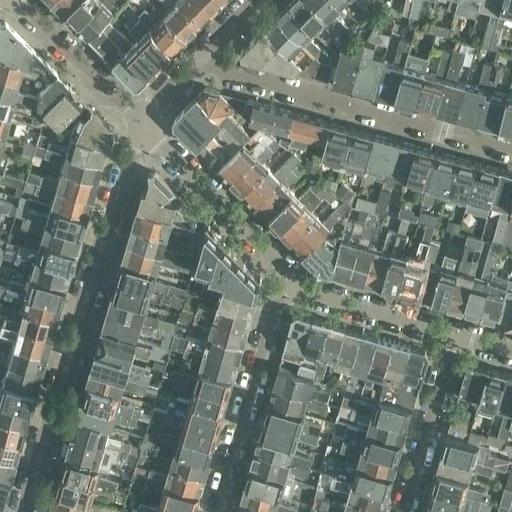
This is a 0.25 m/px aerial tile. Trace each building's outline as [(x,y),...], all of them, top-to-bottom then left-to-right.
[(52,0),(51,2),(63,14),(77,0),(52,0)] [(77,0),(63,14),(75,26),(101,0),(77,0)] [(101,0),(75,26),(88,38),(94,32),(114,12),(108,6),(114,0),(101,0)] [(131,6),(150,25),(176,50),(188,38),(162,13),(157,19),(138,0),(126,0),(126,1),(125,1),(131,6)] [(162,0),(169,6),(162,13),(188,38),(201,24),(175,0),(162,0)] [(175,0),(201,24),(215,11),(203,0),(175,0)] [(203,0),(215,11),(225,0),(203,0)] [(309,0),(293,0),(289,4),(315,30),(324,39),(330,33),(341,44),(345,36),(309,0)] [(333,0),(309,0),(345,36),(352,29),(340,18),(346,12),(339,5),(333,0)] [(357,0),(333,0),(339,5),(343,0),(345,0),(357,11),(363,5),(357,0)] [(405,0),(402,12),(410,14),(413,0),(405,0)] [(413,0),(410,14),(417,16),(420,0),(413,0)] [(450,0),(448,8),(455,10),(457,0),(450,0)] [(457,0),(455,10),(462,11),(466,0),(479,4),(479,0),(457,0)] [(479,0),(479,4),(493,7),(490,18),(488,18),(481,45),(490,47),(500,9),(502,0),(479,0)] [(511,0),(502,0),(500,9),(490,47),(499,50),(505,23),(504,22),(507,11),(511,12),(511,0)] [(289,4),(277,16),(313,54),(321,60),(328,54),(309,35),(315,30),(289,4)] [(138,38),(138,39),(163,63),(176,50),(150,25),(131,6),(124,12),(144,32),(138,38)] [(115,40),(125,50),(151,75),(163,63),(138,39),(138,38),(113,14),(107,19),(121,34),(115,40)] [(277,16),(265,28),(241,52),(242,57),(294,70),(328,80),(332,64),(321,60),(313,54),(277,16)] [(102,52),(114,63),(135,84),(141,84),(151,75),(125,50),(115,40),(121,34),(107,19),(94,32),(88,38),(102,52)] [(0,23),(0,56),(26,65),(26,64),(40,69),(50,79),(56,73),(5,22),(0,23)] [(429,22),(427,31),(448,37),(450,28),(429,22)] [(366,40),(353,87),(374,92),(383,59),(384,55),(373,51),(376,41),(380,27),(375,24),(366,39),(366,40)] [(374,92),(374,93),(394,98),(410,36),(413,27),(404,25),(399,40),(394,62),(383,59),(374,92)] [(333,76),(332,80),(332,81),(353,87),(366,40),(366,39),(357,36),(355,47),(343,43),(333,76)] [(410,36),(394,98),(415,104),(424,70),(411,66),(419,39),(410,36)] [(450,55),(435,109),(456,115),(466,81),(456,79),(464,51),(453,47),(450,55)] [(424,70),(415,104),(435,109),(450,55),(442,53),(436,73),(424,70)] [(0,56),(0,77),(19,83),(22,73),(37,78),(44,85),(50,79),(40,69),(26,64),(26,65),(0,56)] [(466,81),(456,115),(477,121),(493,64),(484,62),(478,85),(466,81)] [(493,64),(477,121),(499,127),(508,93),(495,90),(497,79),(499,80),(503,65),(493,62),(493,64)] [(39,90),(37,97),(35,106),(32,115),(39,117),(42,112),(68,85),(56,73),(50,79),(44,85),(39,90)] [(0,77),(0,95),(35,106),(37,97),(17,91),(19,83),(0,77)] [(68,85),(42,112),(51,121),(51,125),(55,129),(71,112),(83,101),(68,85)] [(205,88),(197,96),(223,121),(244,142),(251,135),(230,115),(236,108),(243,113),(247,100),(205,88)] [(508,93),(499,127),(511,130),(511,91),(508,90),(508,93)] [(0,95),(0,115),(9,118),(9,117),(11,109),(32,115),(35,106),(0,95)] [(197,96),(185,108),(211,134),(217,128),(228,138),(221,145),(231,155),(244,142),(223,121),(197,96)] [(243,113),(250,118),(268,123),(273,107),(247,100),(243,113)] [(77,117),(71,130),(69,135),(106,146),(110,132),(109,126),(83,101),(71,112),(77,117)] [(273,107),(268,123),(273,125),(271,132),(281,134),(292,137),(294,130),(289,129),(293,112),(273,107)] [(211,134),(185,108),(175,118),(175,124),(197,147),(204,140),(219,156),(212,162),(217,168),(231,155),(221,145),(211,134)] [(293,112),(289,129),(294,130),(292,137),(292,138),(290,138),(290,142),(306,146),(308,139),(325,143),(331,122),(293,112)] [(0,115),(0,134),(4,136),(4,135),(18,139),(19,135),(12,133),(16,119),(9,117),(9,118),(0,115)] [(352,128),(331,122),(325,143),(322,154),(336,158),(334,167),(341,169),(344,160),(352,128)] [(352,128),(344,160),(341,169),(349,171),(352,162),(365,166),(374,134),(352,128)] [(244,142),(231,155),(217,168),(231,181),(257,154),(274,137),(267,131),(250,148),(244,142)] [(45,147),(64,153),(101,164),(106,146),(69,135),(67,144),(48,139),(49,135),(39,132),(36,144),(35,145),(45,147)] [(0,134),(0,148),(1,144),(33,154),(33,153),(35,145),(36,144),(18,139),(4,135),(4,136),(0,134)] [(374,134),(365,166),(373,168),(371,175),(384,179),(386,172),(395,140),(374,134)] [(257,154),(231,181),(243,193),(269,166),(263,161),(281,142),(274,137),(257,154)] [(395,140),(386,172),(384,179),(384,180),(388,181),(387,182),(403,187),(406,177),(415,145),(395,140)] [(61,161),(58,170),(95,181),(101,164),(64,153),(45,147),(35,145),(33,153),(43,156),(61,161)] [(415,145),(406,177),(421,181),(418,191),(425,193),(427,183),(436,151),(415,145)] [(436,151),(427,183),(425,193),(422,202),(431,204),(435,193),(431,189),(432,185),(448,189),(457,157),(436,151)] [(269,166),(243,193),(255,205),(282,179),(298,162),(301,158),(294,152),(275,172),(269,166)] [(311,158),(307,156),(304,167),(315,170),(319,155),(312,153),(311,158)] [(457,157),(448,189),(460,192),(457,202),(466,205),(469,195),(478,162),(457,157)] [(282,179),(255,205),(268,217),(293,191),(287,185),(298,174),(299,175),(303,169),(298,162),(282,179)] [(478,162),(469,195),(466,205),(461,223),(458,233),(464,234),(466,235),(477,197),(491,201),(500,169),(478,162)] [(511,171),(500,169),(491,201),(504,205),(501,216),(499,216),(492,242),(501,245),(511,207),(511,204),(511,171)] [(36,183),(53,188),(90,199),(95,181),(58,170),(56,179),(39,173),(36,183)] [(17,178),(25,180),(27,173),(19,171),(17,178)] [(0,172),(0,181),(14,186),(11,195),(19,197),(22,188),(25,180),(17,178),(2,173),(0,172)] [(148,172),(143,191),(165,198),(168,201),(176,203),(187,215),(197,218),(195,226),(205,228),(207,224),(192,210),(174,192),(154,172),(148,172)] [(293,191),(268,217),(280,229),(305,203),(324,184),(318,179),(300,196),(293,191)] [(51,197),(48,206),(85,217),(90,199),(53,188),(36,183),(25,180),(22,188),(19,197),(28,200),(30,191),(33,191),(51,197)] [(329,188),(335,192),(337,184),(330,182),(329,188)] [(305,203),(280,229),(292,241),(317,215),(312,210),(325,196),(331,202),(338,195),(335,192),(329,188),(324,184),(305,203)] [(337,194),(345,199),(348,202),(355,193),(343,185),(337,194)] [(143,191),(138,208),(172,218),(172,219),(173,219),(173,220),(195,227),(195,226),(197,218),(187,215),(176,203),(168,201),(165,198),(143,191)] [(377,202),(375,211),(378,212),(384,214),(390,194),(380,192),(377,202)] [(357,196),(354,206),(360,207),(368,209),(375,211),(377,202),(357,196)] [(85,217),(48,206),(46,214),(25,208),(28,200),(19,197),(17,206),(14,214),(22,216),(80,232),(85,217)] [(317,215),(292,241),(303,253),(325,232),(352,205),(348,202),(345,199),(323,221),(317,215)] [(0,210),(7,212),(14,214),(17,206),(0,200),(0,210)] [(398,204),(395,216),(407,219),(411,207),(398,204)] [(511,204),(511,207),(501,245),(510,247),(511,240),(511,204)] [(138,208),(133,226),(168,237),(171,228),(173,220),(173,219),(172,219),(172,218),(138,208)] [(362,230),(349,277),(365,282),(376,246),(368,244),(378,212),(375,211),(368,209),(365,221),(364,223),(362,230)] [(376,246),(365,282),(382,286),(392,251),(401,218),(395,216),(391,215),(387,228),(388,229),(382,248),(376,246)] [(41,231),(38,240),(75,251),(80,232),(22,216),(20,225),(41,231)] [(342,237),(341,242),(332,272),(349,277),(362,230),(353,227),(354,220),(347,218),(342,237)] [(354,220),(353,227),(362,230),(364,223),(365,221),(355,218),(354,220)] [(392,251),(382,286),(398,291),(409,256),(402,254),(408,235),(406,234),(409,220),(407,219),(401,218),(392,251)] [(445,229),(458,233),(461,223),(448,219),(445,229)] [(173,220),(171,228),(192,235),(190,242),(200,246),(205,228),(195,226),(195,227),(173,220)] [(207,224),(205,228),(200,246),(198,254),(195,263),(194,267),(193,271),(192,274),(203,277),(206,278),(210,279),(212,273),(222,239),(207,224)] [(409,256),(398,291),(414,296),(430,242),(430,241),(435,226),(426,224),(417,258),(409,256)] [(133,226),(128,243),(163,254),(195,263),(198,254),(165,245),(168,237),(133,226)] [(325,232),(303,253),(316,265),(322,269),(332,272),(341,242),(325,232)] [(441,265),(431,301),(447,305),(468,235),(466,235),(464,234),(459,250),(454,249),(448,267),(441,265)] [(468,235),(447,305),(463,310),(475,274),(469,273),(476,249),(481,250),(485,240),(468,235)] [(222,239),(212,273),(210,279),(229,286),(258,295),(262,283),(260,277),(222,239)] [(16,253),(33,257),(70,269),(75,251),(38,240),(36,249),(7,241),(4,249),(16,253)] [(430,242),(414,296),(431,301),(441,265),(434,263),(440,244),(430,241),(430,242)] [(475,274),(463,310),(480,315),(494,267),(501,245),(492,242),(481,276),(475,274)] [(128,243),(123,260),(158,271),(161,261),(193,271),(195,263),(163,254),(128,243)] [(31,266),(28,276),(65,287),(70,269),(33,257),(16,253),(13,261),(31,266)] [(123,260),(118,277),(153,288),(168,292),(179,296),(185,298),(188,289),(155,279),(158,271),(123,260)] [(509,277),(497,274),(499,269),(494,267),(480,315),(496,320),(509,277)] [(0,285),(6,287),(23,293),(60,304),(65,287),(28,276),(26,284),(8,278),(0,276),(0,285)] [(118,277),(113,295),(148,305),(150,297),(165,301),(176,304),(179,296),(168,292),(153,288),(118,277)] [(221,292),(218,301),(253,311),(258,295),(229,286),(210,279),(206,278),(203,277),(200,287),(221,292)] [(506,287),(496,320),(511,324),(511,277),(509,277),(506,287)] [(0,294),(3,296),(21,301),(18,310),(21,311),(55,320),(60,304),(23,293),(6,287),(0,285),(0,294)] [(113,295),(108,311),(175,332),(178,321),(145,312),(148,305),(113,295)] [(184,309),(213,317),(248,328),(253,311),(218,301),(216,309),(198,303),(198,305),(187,301),(184,309)] [(211,325),(208,334),(244,344),(248,328),(213,317),(184,309),(182,308),(179,316),(211,325)] [(0,324),(0,325),(16,329),(50,339),(55,320),(21,311),(19,320),(3,315),(0,314),(0,324)] [(108,311),(103,327),(137,338),(140,331),(162,338),(160,344),(170,348),(172,341),(175,333),(175,332),(108,311)] [(294,316),(284,348),(282,355),(294,358),(290,370),(297,372),(303,353),(302,353),(313,317),(299,313),(294,316)] [(302,353),(303,353),(310,356),(304,374),(314,377),(319,358),(329,321),(313,317),(302,353)] [(329,321),(319,358),(314,377),(315,377),(315,378),(322,380),(328,361),(335,363),(346,326),(329,321)] [(0,333),(14,337),(11,347),(45,356),(50,339),(16,329),(0,325),(0,333)] [(346,326),(335,363),(342,365),(337,384),(346,386),(351,367),(362,331),(346,326)] [(103,327),(97,349),(131,360),(134,349),(149,353),(148,356),(166,361),(167,358),(170,350),(170,348),(160,344),(153,342),(137,338),(103,327)] [(362,331),(351,367),(346,386),(362,391),(364,385),(356,383),(360,370),(368,372),(379,335),(362,331)] [(186,345),(203,350),(239,361),(244,344),(208,334),(206,342),(188,337),(175,333),(172,341),(186,345)] [(379,335),(368,372),(375,374),(369,393),(377,395),(378,396),(384,377),(395,340),(379,335)] [(395,340),(384,377),(378,396),(395,400),(399,387),(394,386),(393,384),(394,380),(401,382),(411,345),(395,340)] [(201,360),(199,366),(234,377),(239,361),(203,350),(186,345),(172,341),(170,348),(170,350),(183,354),(183,355),(201,360)] [(401,382),(399,387),(395,400),(413,406),(428,355),(425,349),(411,345),(401,382)] [(0,362),(6,364),(39,374),(45,356),(11,347),(8,355),(0,352),(0,362)] [(97,349),(92,366),(126,377),(148,382),(159,386),(162,377),(129,368),(131,360),(97,349)] [(162,374),(175,377),(229,393),(234,377),(199,366),(197,374),(178,368),(180,361),(167,358),(166,361),(164,369),(162,374)] [(164,369),(166,362),(155,359),(153,366),(164,369)] [(0,371),(3,373),(0,382),(34,392),(39,374),(6,364),(0,362),(0,371)] [(467,365),(458,394),(472,398),(471,402),(475,403),(474,405),(477,406),(479,400),(488,367),(472,362),(467,365)] [(92,366),(87,384),(121,395),(124,385),(145,391),(145,392),(157,396),(159,386),(148,382),(126,377),(92,366)] [(279,367),(273,384),(341,405),(341,403),(342,400),(331,397),(332,392),(312,386),(315,378),(315,377),(314,377),(304,374),(297,372),(290,370),(279,367)] [(479,400),(477,406),(476,410),(493,415),(496,405),(506,372),(488,367),(479,400)] [(511,373),(506,372),(496,405),(505,408),(498,432),(501,433),(497,446),(503,448),(507,434),(511,415),(511,373)] [(229,393),(175,377),(172,387),(191,392),(189,399),(225,410),(229,393)] [(0,400),(29,409),(34,392),(0,382),(0,383),(0,400)] [(362,391),(369,393),(371,385),(364,383),(364,385),(362,391)] [(87,384),(82,399),(117,410),(132,415),(138,417),(149,420),(152,412),(134,407),(135,406),(120,401),(121,395),(87,384)] [(273,384),(269,400),(305,411),(307,405),(326,411),(326,410),(338,413),(341,405),(273,384)] [(341,403),(372,412),(408,423),(413,406),(395,400),(378,396),(377,395),(375,404),(344,395),(342,400),(341,403)] [(82,399),(77,417),(110,427),(112,428),(114,419),(129,424),(135,425),(138,417),(132,415),(117,410),(82,399)] [(220,427),(225,410),(189,399),(187,407),(169,402),(167,410),(184,416),(220,427)] [(0,417),(24,426),(29,409),(0,400),(0,417)] [(269,400),(264,416),(300,427),(319,434),(322,425),(303,419),(305,411),(269,400)] [(369,422),(367,430),(403,440),(408,423),(372,412),(341,403),(341,405),(338,413),(369,422)] [(215,443),(220,427),(184,416),(167,410),(165,419),(181,424),(179,432),(215,443)] [(470,419),(453,413),(447,433),(468,438),(470,431),(471,429),(467,428),(470,419)] [(511,415),(507,434),(503,448),(511,450),(511,448),(511,415)] [(264,416),(259,432),(296,444),(297,437),(317,443),(319,434),(300,427),(264,416)] [(0,439),(19,444),(24,426),(0,417),(0,439)] [(77,417),(71,436),(104,446),(129,453),(139,456),(141,449),(131,446),(132,443),(107,436),(110,427),(77,417)] [(332,436),(363,446),(399,457),(403,440),(367,430),(365,437),(334,428),(332,436)] [(157,444),(174,449),(210,460),(215,443),(179,432),(177,440),(159,435),(146,430),(143,439),(157,444)] [(470,431),(468,438),(480,441),(485,443),(487,436),(470,431)] [(259,432),(254,449),(291,460),(310,467),(313,458),(293,452),(296,444),(259,432)] [(447,433),(442,450),(495,465),(510,469),(511,461),(511,459),(477,450),(480,441),(468,438),(447,433)] [(71,436),(66,454),(99,465),(102,455),(126,463),(129,453),(104,446),(71,436)] [(358,463),(394,474),(399,457),(363,446),(332,436),(329,444),(331,445),(341,449),(341,450),(348,452),(346,459),(358,463)] [(0,457),(14,462),(19,444),(0,439),(0,457)] [(172,458),(169,466),(205,476),(210,460),(174,449),(157,444),(143,439),(141,449),(139,456),(139,457),(145,459),(148,449),(155,451),(154,452),(172,458)] [(254,449),(250,465),(286,477),(288,470),(307,476),(310,467),(291,460),(254,449)] [(442,450),(437,468),(470,477),(472,469),(492,474),(493,470),(508,474),(510,469),(495,465),(442,450)] [(66,454),(61,472),(128,493),(131,484),(100,474),(102,466),(99,465),(66,454)] [(0,476),(9,479),(14,462),(0,457),(0,476)] [(333,474),(353,479),(389,491),(394,474),(358,463),(355,471),(336,465),(336,466),(323,463),(321,470),(333,474)] [(134,473),(165,482),(200,493),(205,476),(169,466),(167,473),(136,464),(134,473)] [(250,465),(244,483),(281,494),(283,487),(302,492),(303,489),(307,490),(305,497),(313,500),(317,487),(312,485),(286,477),(250,465)] [(437,468),(432,485),(489,501),(492,492),(467,485),(470,477),(437,468)] [(350,490),(348,496),(384,508),(389,491),(353,479),(333,474),(321,470),(317,487),(324,489),(326,482),(350,490)] [(61,472),(56,489),(95,501),(92,500),(94,492),(125,502),(126,498),(128,493),(61,472)] [(162,490),(160,498),(196,508),(200,493),(165,482),(134,473),(131,481),(162,490)] [(0,496),(4,497),(9,479),(0,476),(0,496)] [(281,494),(244,483),(240,499),(279,511),(296,511),(298,507),(279,501),(281,494)] [(432,485),(427,502),(460,511),(462,503),(486,510),(489,501),(432,485)] [(330,509),(338,511),(382,511),(384,508),(348,496),(346,504),(322,496),(324,489),(317,487),(313,500),(312,503),(324,507),(330,509)] [(511,489),(504,487),(500,504),(509,507),(510,505),(511,496),(511,489)] [(56,489),(50,510),(54,511),(91,511),(92,511),(96,511),(122,511),(123,509),(95,501),(56,489)] [(132,507),(134,501),(126,498),(125,502),(124,505),(132,507)] [(138,509),(146,511),(194,511),(196,508),(160,498),(158,506),(141,501),(138,509)] [(279,511),(240,499),(235,511),(279,511)] [(427,502),(424,511),(459,511),(460,511),(427,502)]
